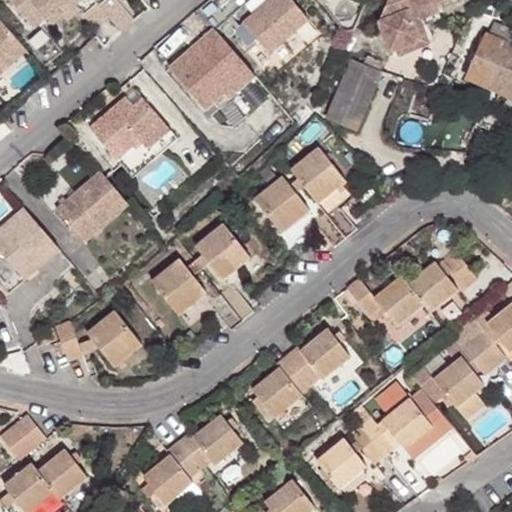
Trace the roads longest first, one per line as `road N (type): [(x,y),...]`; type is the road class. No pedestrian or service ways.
road 1 (residential): [(0,387),(100,405),(152,405),(196,384),(363,243),(415,207),(442,199),(466,205),(511,241)]
road 2 (residential): [(184,0),(0,162)]
road 3 (unknown): [(511,194),(468,171),(408,180),(391,174),(379,152)]
